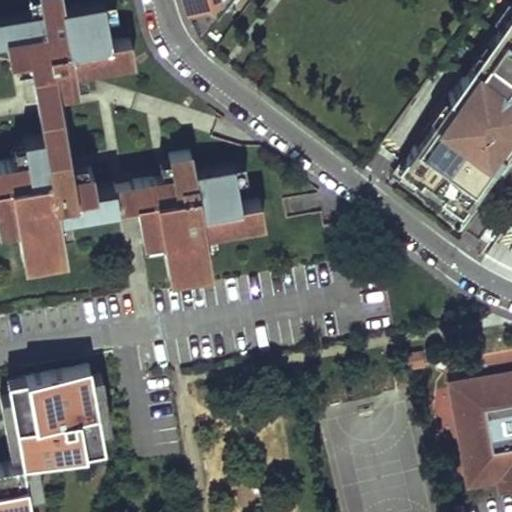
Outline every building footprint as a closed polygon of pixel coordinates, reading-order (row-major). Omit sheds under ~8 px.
[(48,210),(112,200),(108,173),(90,176),(87,158),(69,161),(57,81),(78,78),(75,58),(135,49),(132,29),(110,32),(105,0),(46,0),(47,2),(0,9),(0,31),(7,30),(10,50),(27,48),(39,127),(20,130),(23,150),(0,153),(0,211),(9,210),(17,259),(34,256),(33,248),(54,245),(48,210)] [(222,0),(185,0),(186,2),(189,12),(192,22),(198,31),(222,0)] [(418,133),(402,155),(423,170),(425,167),(446,182),(443,185),(464,201),(480,178),(477,176),(495,151),(497,152),(499,151),(500,150),(511,134),(511,4),(453,86),(456,88),(422,135),(418,133)] [(168,164),(108,173),(112,200),(132,197),(136,228),(158,225),(165,268),(201,263),(195,219),(251,211),(248,193),(229,196),(223,157),(186,162),(183,142),(165,145),(168,164)] [(20,450),(22,461),(0,464),(0,511),(32,511),(29,495),(27,485),(42,482),(36,449),(103,436),(101,428),(91,374),(88,362),(24,374),(26,384),(8,388),(9,394),(20,450)] [(511,366),(447,377),(463,482),(493,478),(495,488),(511,485),(511,366)] [(101,372),(91,374),(101,428),(112,426),(101,372)] [(8,388),(26,384),(24,374),(6,378),(8,388)] [(20,450),(9,394),(0,395),(0,399),(10,452),(20,450)] [(44,492),(42,482),(27,485),(29,495),(44,492)]
